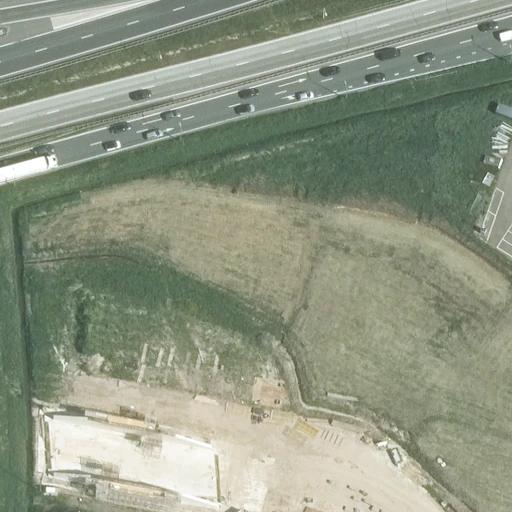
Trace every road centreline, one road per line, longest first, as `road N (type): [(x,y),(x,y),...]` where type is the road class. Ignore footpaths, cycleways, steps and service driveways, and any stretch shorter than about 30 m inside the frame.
road 1 (motorway): [(0,116),(305,43),(511,16)]
road 2 (motorway): [(0,437),(102,460),(256,511)]
road 3 (motorway): [(206,0),(0,60)]
